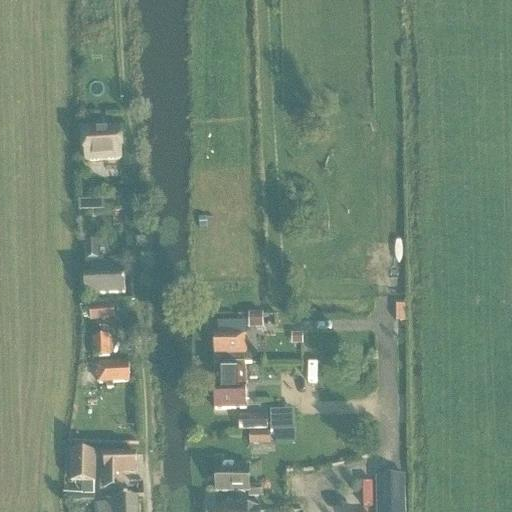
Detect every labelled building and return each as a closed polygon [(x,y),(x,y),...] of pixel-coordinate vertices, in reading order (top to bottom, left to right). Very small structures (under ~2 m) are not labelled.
[(121,161),(119,129),(84,130),(86,162),(121,161)] [(93,212),(93,202),(79,202),(79,212),(93,212)] [(93,275),(83,276),(85,297),(125,295),(124,274),(113,274),(112,266),(104,266),(104,260),(98,260),(97,243),(85,244),(85,261),(93,261),(93,275)] [(378,327),(392,327),(391,294),(377,295),(378,327)] [(114,320),(113,305),(89,307),(90,322),(114,320)] [(263,329),(263,314),(249,314),(249,329),(263,329)] [(218,336),(214,336),(215,358),(223,358),(223,366),(226,366),(245,366),(245,364),(252,364),(252,356),(247,356),(247,336),(247,323),(218,324),(218,336)] [(110,357),(109,339),(92,339),(93,358),(110,357)] [(130,383),(129,363),(99,364),(100,368),(98,369),(99,384),(99,390),(114,390),(113,384),(130,383)] [(215,374),(215,389),(215,411),(246,411),(246,389),(243,389),(243,366),(226,366),(223,366),(223,374),(215,374)] [(269,410),(271,447),(292,446),(290,408),(269,410)] [(267,432),(267,417),(239,417),(239,432),(249,432),(250,445),(268,445),(268,432),(267,432)] [(95,485),(96,455),(72,455),(72,484),(82,484),(82,497),(84,497),(84,501),(94,501),(94,497),(94,485),(95,485)] [(124,476),(136,475),(136,457),(105,458),(105,476),(105,487),(105,490),(124,490),(124,476)] [(250,488),(249,472),(249,466),(235,466),(235,473),(216,473),(216,496),(248,496),(248,500),(261,500),(261,488),(250,488)] [(406,511),(407,497),(376,498),(376,511),(406,511)] [(137,511),(138,500),(106,502),(106,511),(98,511),(97,511),(137,511)]
